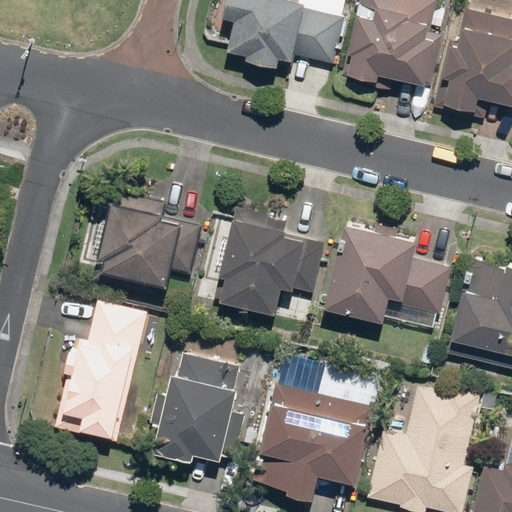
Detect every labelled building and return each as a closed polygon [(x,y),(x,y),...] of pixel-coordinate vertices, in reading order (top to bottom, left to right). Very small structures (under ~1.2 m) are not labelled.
[(349,0),(224,0),(221,16),(233,19),(226,49),(246,54),(245,59),(277,66),(279,57),(291,59),(292,54),(335,64),(349,0)] [(357,8),(342,73),(377,81),(379,73),(430,85),(443,27),(431,24),(436,0),(372,0),(370,11),(357,8)] [(450,37),(434,104),(475,113),(478,97),(511,104),(511,16),(464,6),(457,39),(450,37)] [(112,185),(90,278),(162,295),(167,275),(189,280),(203,222),(162,212),(166,198),(112,185)] [(286,215),(231,202),(214,273),(219,274),(214,295),(272,309),(278,283),(312,292),(325,240),(283,230),(286,215)] [(341,218),(320,304),(381,318),(382,314),(435,327),(451,264),(412,254),(417,236),(341,218)] [(445,351),(511,367),(511,262),(469,252),(445,351)] [(73,332),(52,424),(117,439),(147,308),(96,296),(87,335),(73,332)] [(168,368),(149,446),(191,456),(192,449),(218,456),(241,363),(182,348),(176,370),(168,368)] [(384,424),(365,495),(424,510),(425,504),(456,511),(460,511),(473,464),(463,462),(481,391),(419,375),(405,430),(384,424)] [(375,402),(274,379),(251,478),(311,491),(316,471),(357,480),(375,402)] [(511,511),(511,461),(502,459),(500,466),(483,461),(469,511),(511,511)]
